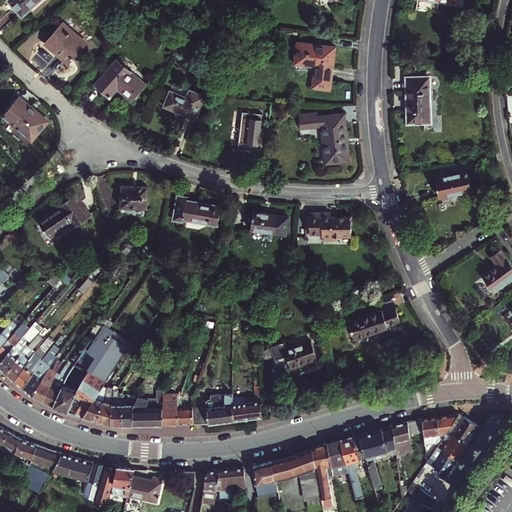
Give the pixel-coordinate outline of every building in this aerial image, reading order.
[(36,0),(11,0),(22,13),(36,0)] [(86,43),(63,23),(46,43),(58,54),(62,49),(73,58),(86,43)] [(329,88),(334,48),(298,43),(296,63),(316,66),(314,86),(329,88)] [(62,49),(58,54),(68,63),(73,58),(62,49)] [(146,85),(117,60),(96,84),(110,96),(118,88),(130,98),(136,91),(139,94),(146,85)] [(407,78),(408,122),(430,122),(429,77),(407,78)] [(196,118),(204,96),(190,90),(187,98),(171,91),(165,106),(196,118)] [(133,101),(139,94),(136,91),(130,98),(133,101)] [(3,115),(32,138),(47,121),(19,96),(3,115)] [(261,149),(264,112),(243,110),(240,147),(261,149)] [(322,126),(326,163),(349,161),(344,115),(317,118),(317,113),(300,114),(301,127),(322,126)] [(468,171),(435,178),(439,197),(472,191),(468,171)] [(121,185),(121,207),(147,209),(148,187),(121,185)] [(91,215),(76,194),(40,220),(51,236),(72,222),(75,226),(91,215)] [(208,222),(218,224),(221,206),(212,204),(212,205),(199,203),(200,202),(187,200),(187,198),(178,196),(174,218),(183,220),(183,217),(186,218),(186,219),(208,223),(208,222)] [(275,233),(277,215),(253,211),(251,230),(275,233)] [(305,216),(306,233),(322,233),(322,235),(324,235),(324,240),(337,240),(337,236),(351,236),(351,217),(330,216),(330,213),(309,212),(309,216),(305,216)] [(14,227),(8,233),(17,242),(23,236),(14,227)] [(511,278),(511,263),(501,249),(490,257),(496,264),(482,275),(494,292),(511,278)] [(89,266),(93,270),(99,262),(97,259),(89,266)] [(103,267),(99,262),(93,270),(96,274),(103,267)] [(0,281),(4,282),(10,276),(0,265),(0,281)] [(66,273),(65,272),(56,274),(49,279),(47,281),(54,287),(61,279),(66,273)] [(67,285),(72,279),(66,273),(61,279),(67,285)] [(348,321),(354,339),(387,327),(387,326),(400,322),(395,308),(382,312),(382,310),(348,321)] [(0,346),(15,331),(18,327),(11,321),(0,332),(0,346)] [(36,333),(41,327),(36,322),(30,328),(36,333)] [(79,383),(76,390),(68,411),(82,416),(98,392),(126,349),(131,342),(122,336),(112,329),(105,324),(95,338),(92,336),(74,364),(82,368),(87,371),(79,383)] [(15,331),(0,346),(0,361),(22,337),(15,331)] [(5,373),(14,381),(35,351),(33,349),(43,338),(38,333),(32,341),(5,373)] [(24,334),(22,337),(0,361),(0,368),(5,373),(32,341),(24,334)] [(35,351),(14,381),(22,387),(42,359),(47,352),(45,351),(53,342),(47,337),(35,351)] [(317,358),(311,341),(287,348),(284,341),(270,345),(274,359),(286,355),(290,367),(317,358)] [(153,358),(145,353),(141,360),(143,361),(148,365),(153,358)] [(51,365),(42,359),(22,387),(32,396),(49,368),(51,365)] [(68,411),(76,390),(71,388),(71,387),(74,380),(82,368),(74,364),(71,369),(64,381),(53,406),(68,411)] [(61,376),(55,373),(42,401),(53,406),(64,381),(71,369),(67,366),(61,376)] [(42,401),(55,373),(55,372),(49,368),(32,396),(42,401)] [(111,425),(122,425),(124,403),(123,393),(117,393),(117,388),(119,385),(116,384),(113,388),(113,403),(112,403),(111,425)] [(255,396),(233,396),(233,420),(262,417),(261,405),(260,386),(254,386),(255,396)] [(103,401),(97,420),(111,425),(112,403),(113,403),(113,388),(108,387),(106,391),(103,401)] [(124,403),(122,425),(133,425),(133,404),(135,404),(139,396),(136,394),(132,394),(132,395),(129,395),(129,389),(126,388),(123,393),(124,403)] [(102,393),(98,392),(82,416),(97,420),(103,401),(106,391),(102,390),(102,393)] [(147,398),(139,396),(135,404),(133,404),(133,425),(162,424),(162,408),(160,408),(160,406),(164,406),(164,396),(164,394),(164,393),(157,393),(157,398),(148,397),(147,398)] [(208,423),(233,420),(233,396),(233,393),(211,393),(210,393),(210,396),(203,396),(203,400),(206,400),(207,407),(208,423)] [(178,395),(164,396),(164,406),(160,406),(160,408),(162,408),(162,424),(177,424),(178,408),(178,404),(178,395)] [(177,424),(193,424),(192,407),(178,408),(177,424)] [(192,407),(193,424),(208,423),(207,407),(192,407)] [(459,413),(422,418),(423,432),(425,444),(436,443),(438,444),(447,430),(452,424),(454,420),(459,413)] [(464,417),(460,423),(473,433),(478,425),(464,417)] [(408,421),(410,435),(423,432),(422,418),(408,421)] [(473,433),(460,423),(454,420),(452,424),(457,427),(453,434),(467,443),(473,433)] [(411,442),(410,435),(408,421),(392,425),(395,445),(397,454),(412,450),(411,442)] [(0,445),(2,442),(9,430),(0,425),(0,445)] [(383,488),(375,459),(373,454),(395,448),(395,445),(392,425),(359,434),(366,457),(375,490),(383,488)] [(2,442),(4,443),(7,444),(4,449),(14,455),(23,439),(9,430),(2,442)] [(352,485),(356,498),(363,496),(354,462),(360,460),(360,459),(366,457),(359,434),(340,439),(349,472),(352,485)] [(442,450),(456,459),(467,443),(453,434),(442,450)] [(23,439),(14,455),(30,464),(33,459),(37,444),(23,439)] [(333,475),(349,472),(340,439),(328,443),(333,475)] [(333,475),(328,443),(313,447),(316,468),(321,497),(323,508),(324,511),(334,511),(328,476),(333,475)] [(37,444),(33,459),(55,467),(62,452),(37,444)] [(275,479),(303,471),(316,468),(313,447),(271,461),(275,479)] [(437,447),(432,453),(424,466),(448,482),(460,462),(456,459),(442,450),(437,447)] [(373,454),(375,459),(396,454),(395,448),(373,454)] [(88,481),(93,461),(62,452),(55,467),(54,470),(79,478),(76,489),(83,493),(87,480),(88,481)] [(83,493),(107,507),(111,492),(128,497),(129,494),(133,475),(135,468),(93,461),(88,481),(87,480),(83,493)] [(264,495),(273,493),(270,480),(271,480),(270,461),(253,465),(253,466),(256,484),(261,482),(264,495)] [(270,480),(273,493),(278,492),(275,479),(271,461),(270,461),(271,480),(270,480)] [(221,469),(219,469),(217,480),(220,479),(220,490),(245,488),(244,466),(221,469)] [(316,468),(303,471),(308,499),(321,497),(316,468)] [(220,479),(217,480),(219,469),(207,470),(202,504),(215,504),(217,491),(220,490),(220,479)] [(190,471),(183,470),(183,486),(195,486),(195,471),(190,471)] [(40,492),(46,483),(32,475),(26,484),(40,492)] [(133,475),(129,494),(156,501),(161,479),(153,477),(152,480),(133,475)] [(404,511),(430,511),(432,509),(427,505),(432,497),(420,488),(404,511)] [(28,511),(35,501),(29,496),(19,511),(28,511)] [(321,497),(308,499),(310,510),(323,508),(321,497)]
